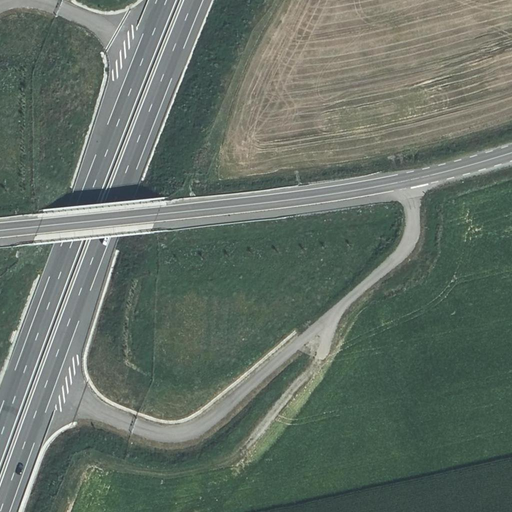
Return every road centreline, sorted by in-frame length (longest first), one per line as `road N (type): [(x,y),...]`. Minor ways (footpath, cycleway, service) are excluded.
road 1 (motorway): [(1,511),(191,0)]
road 2 (tertiary): [(0,227),(277,198),(511,151)]
road 3 (motorway): [(165,0),(0,442)]
road 4 (track): [(62,511),(83,458),(162,474),(226,461),(324,354),(336,303)]
road 5 (track): [(316,0),(393,90),(407,177)]
